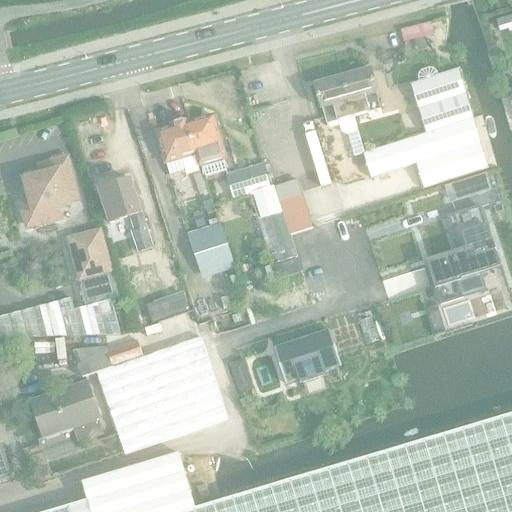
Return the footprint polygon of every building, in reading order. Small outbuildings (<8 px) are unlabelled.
[(511,13),(495,18),(498,28),(499,28),(500,31),(511,27),(511,13)] [(403,27),(404,38),(434,33),(432,22),(403,27)] [(409,139),(363,153),(371,179),(416,166),(423,189),(489,168),(459,69),(410,85),(426,134),(409,139)] [(372,70),(344,78),(355,117),(382,110),(378,94),(379,94),(372,70)] [(344,78),(316,85),(323,109),(324,109),(328,125),(339,122),(342,133),(348,135),(360,132),(355,117),(344,78)] [(215,117),(190,125),(198,154),(196,155),(200,170),(203,169),(206,178),(227,172),(228,169),(227,162),(228,162),(215,117)] [(174,129),(160,133),(168,163),(196,155),(198,154),(190,125),(189,122),(187,122),(184,119),(179,121),(176,126),(173,126),(174,129)] [(67,160),(42,167),(45,177),(34,180),(29,188),(33,202),(23,205),(29,228),(61,219),(59,209),(70,206),(69,202),(79,200),(67,160)] [(263,165),(229,175),(235,199),(251,195),(259,221),(287,313),(308,308),(312,307),(290,236),(275,187),(271,188),(270,188),(263,165)] [(485,177),(448,189),(452,201),(489,189),(485,177)] [(138,254),(154,248),(132,181),(100,191),(105,206),(111,204),(116,221),(130,216),(135,231),(131,232),(138,254)] [(209,195),(201,198),(206,211),(213,208),(209,195)] [(500,268),(495,250),(494,249),(493,246),(493,245),(481,208),(456,216),(461,234),(462,238),(467,250),(451,255),(449,256),(428,262),(429,263),(429,265),(441,304),(462,298),(457,282),(461,281),(461,280),(500,268)] [(193,214),(197,228),(206,226),(201,211),(193,214)] [(200,273),(231,263),(220,229),(189,238),(200,273)] [(101,232),(72,240),(83,279),(112,271),(101,232)] [(175,316),(190,311),(184,292),(169,298),(175,316)] [(0,338),(120,336),(111,301),(74,310),(71,299),(0,317),(0,338)] [(445,334),(438,306),(426,309),(433,337),(445,334)] [(371,318),(359,322),(366,345),(379,341),(371,318)] [(275,350),(285,384),(299,379),(301,385),(325,377),(324,372),(341,366),(331,332),(314,337),(312,334),(300,338),(301,341),(275,350)] [(112,367),(108,350),(107,347),(72,351),(82,379),(97,373),(126,455),(227,419),(225,412),(201,338),(144,357),(113,368),(112,367)] [(138,340),(108,350),(112,367),(144,356),(138,340)] [(246,367),(244,360),(229,365),(234,379),(240,377),(246,367)] [(79,443),(105,434),(99,419),(101,419),(88,382),(32,402),(45,438),(74,428),(79,443)] [(89,502),(54,511),(511,511),(511,415),(195,511),(179,455),(84,483),(89,502)] [(0,480),(12,477),(3,447),(0,447),(0,480)]
